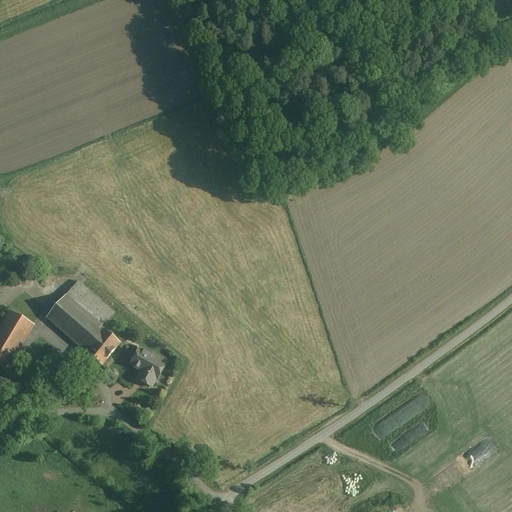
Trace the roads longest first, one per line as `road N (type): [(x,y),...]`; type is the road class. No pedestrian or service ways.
road 1 (unclassified): [(511,298),(234,502)]
road 2 (unclassified): [(234,502),(124,422),(0,430)]
